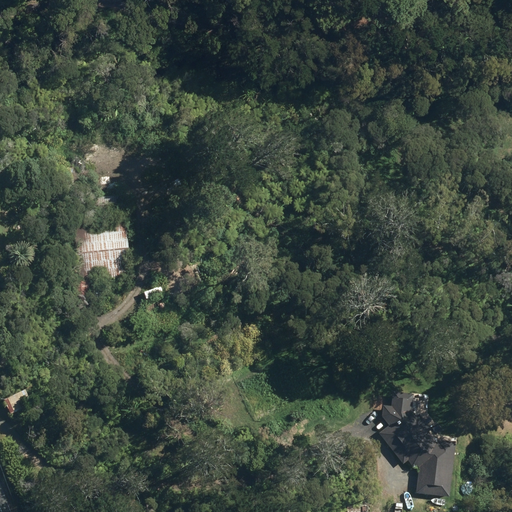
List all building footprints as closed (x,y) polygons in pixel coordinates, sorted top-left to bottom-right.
[(88,197),(91,218),(121,215),(119,194),(88,197)] [(73,280),(76,308),(92,307),(89,279),(132,275),(127,221),(72,226),(78,279),(73,280)] [(92,282),(93,298),(104,297),(102,282),(92,282)] [(164,286),(144,292),(147,300),(166,294),(164,286)] [(4,398),(11,413),(32,404),(26,388),(4,398)] [(456,442),(436,440),(429,431),(431,430),(420,415),(418,417),(413,410),(414,394),(394,392),(392,407),(384,406),(383,416),(390,426),(380,433),(403,464),(409,460),(413,466),(420,467),(417,493),(451,497),(456,442)] [(43,478),(29,464),(23,470),(37,484),(43,478)] [(475,488),(469,481),(459,490),(466,497),(475,488)]
